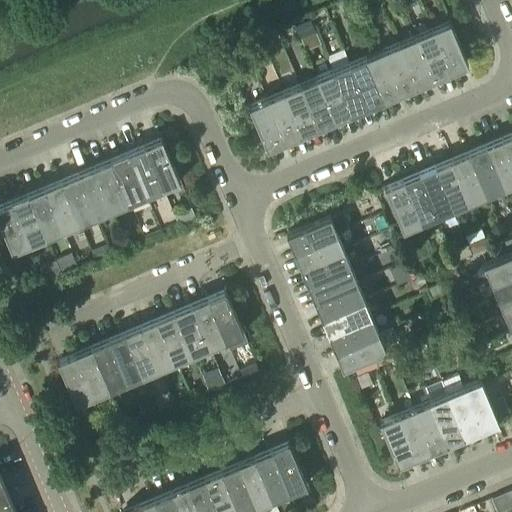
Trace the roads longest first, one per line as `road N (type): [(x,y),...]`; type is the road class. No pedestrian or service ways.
road 1 (residential): [(0,161),(165,93),(182,94),(239,203)]
road 2 (residential): [(511,77),(505,90),(239,203)]
road 3 (residential): [(121,477),(319,395)]
road 4 (residential): [(56,323),(251,235)]
road 5 (residential): [(319,395),(251,235)]
road 6 (residential): [(375,511),(511,456)]
road 7 (residential): [(367,511),(319,395)]
